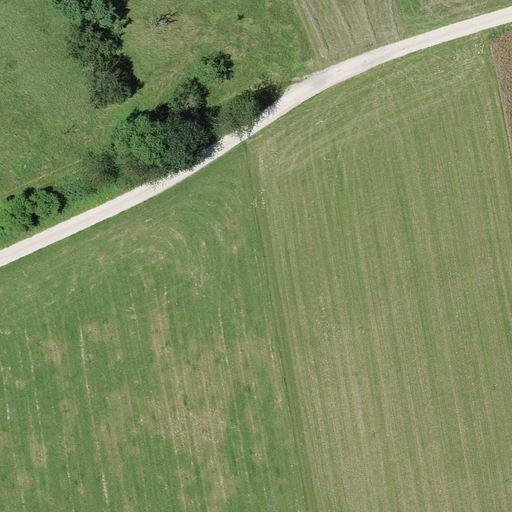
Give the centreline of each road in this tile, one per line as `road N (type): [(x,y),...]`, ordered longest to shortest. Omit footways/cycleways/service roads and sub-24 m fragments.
road 1 (track): [(0,257),(149,190),(340,68),(511,14)]
road 2 (track): [(319,82),(292,78),(0,204)]
